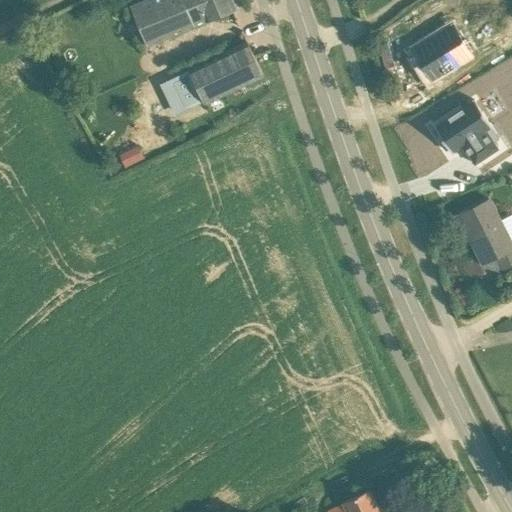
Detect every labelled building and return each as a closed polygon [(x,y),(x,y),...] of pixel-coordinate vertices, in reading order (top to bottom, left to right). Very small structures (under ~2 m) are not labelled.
[(140,0),(131,4),(147,44),(237,8),(233,0),(140,0)] [(457,20),(417,46),(436,74),(476,48),(457,20)] [(511,29),(492,41),(501,54),(511,47),(511,29)] [(189,68),(162,81),(176,110),(203,98),(205,102),(264,74),(247,40),(189,68)] [(461,106),(435,124),(436,127),(432,129),(437,136),(441,133),(442,135),(439,137),(446,149),(450,147),(452,151),(463,144),(476,163),(499,147),(486,128),(493,124),(475,98),(469,102),(466,98),(459,102),(461,106)] [(139,144),(120,153),(126,166),(145,157),(139,144)] [(459,213),(459,214),(485,265),(500,270),(503,268),(511,262),(511,243),(489,198),(459,213)] [(381,511),(370,488),(352,497),(343,501),(344,502),(328,509),(329,511),(381,511)]
